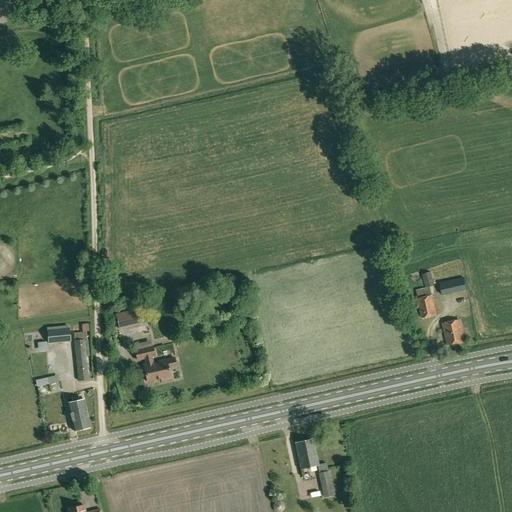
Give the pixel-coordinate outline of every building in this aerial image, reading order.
[(422,274),(426,288),(436,285),(432,271),(422,274)] [(443,296),(467,290),(464,277),(440,283),(443,296)] [(432,295),(417,299),(421,318),(437,314),(432,295)] [(140,308),(115,314),(119,330),(143,324),(140,308)] [(448,345),(465,341),(459,319),(443,323),(448,345)] [(69,325),(47,327),(49,343),(70,340),(69,325)] [(74,341),(78,381),(89,380),(86,340),(74,341)] [(41,344),(43,352),(51,349),(48,341),(41,344)] [(161,378),(162,381),(171,379),(169,368),(177,366),(175,358),(158,362),(159,364),(154,365),(152,356),(155,356),(153,347),(135,351),(138,360),(145,358),(147,365),(144,365),(147,381),(161,378)] [(75,431),(91,428),(84,399),(80,400),(79,398),(72,399),(73,402),(68,403),(75,431)] [(302,469),(318,465),(312,440),(296,443),(302,469)] [(320,481),(332,478),(331,470),(318,473),(320,481)] [(313,493),(316,501),(325,497),(323,490),(313,493)] [(96,491),(91,492),(94,506),(99,505),(96,491)]
